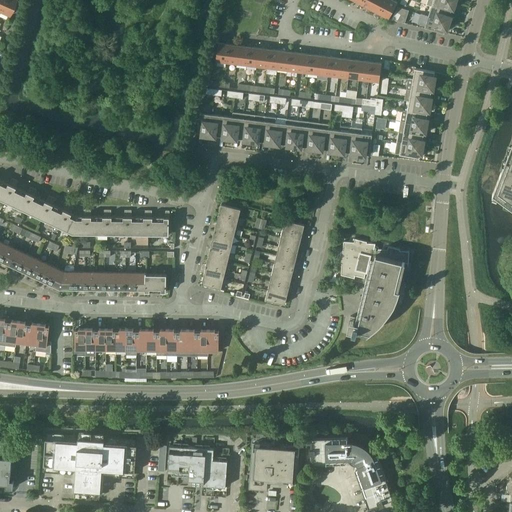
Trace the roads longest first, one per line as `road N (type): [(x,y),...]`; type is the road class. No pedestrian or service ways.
road 1 (residential): [(334,170),(301,319),(287,327),(181,302)]
road 2 (secondary): [(150,395),(408,369)]
road 3 (residential): [(204,202),(0,156)]
road 4 (residential): [(181,302),(0,296)]
road 5 (unclassified): [(435,344),(444,183)]
road 6 (secondary): [(150,395),(0,377)]
road 7 (secondary): [(0,392),(150,395)]
road 8 (residential): [(387,40),(282,41),(297,0)]
road 9 (unknown): [(326,318),(362,336),(378,332),(400,302),(409,253)]
road 10 (unclassified): [(444,183),(465,58)]
